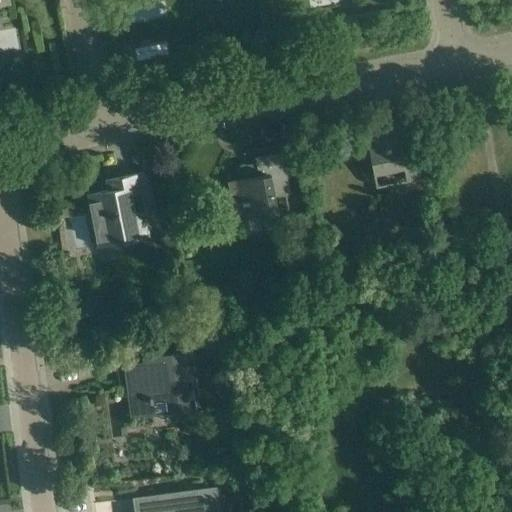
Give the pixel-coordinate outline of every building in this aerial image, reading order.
[(409,132),(407,119),(381,124),(382,130),(365,134),(372,171),(403,165),(406,180),(429,176),(420,130),(409,132)] [(290,192),(281,144),(253,150),(256,166),(248,168),(246,168),(245,168),(244,169),(243,170),(243,171),(242,171),(242,172),(242,174),(243,178),(227,181),(234,218),(258,214),(261,227),(290,222),(288,207),(276,209),(273,195),(290,192)] [(153,222),(143,171),(117,176),(119,187),(86,193),(97,246),(150,235),(147,223),(153,222)] [(67,208),(57,210),(58,218),(68,217),(67,208)] [(198,408),(190,349),(159,353),(160,358),(125,363),(132,417),(153,414),(151,398),(166,396),(168,412),(198,408)] [(154,495),(134,498),(136,511),(217,511),(214,487),(154,495)]
